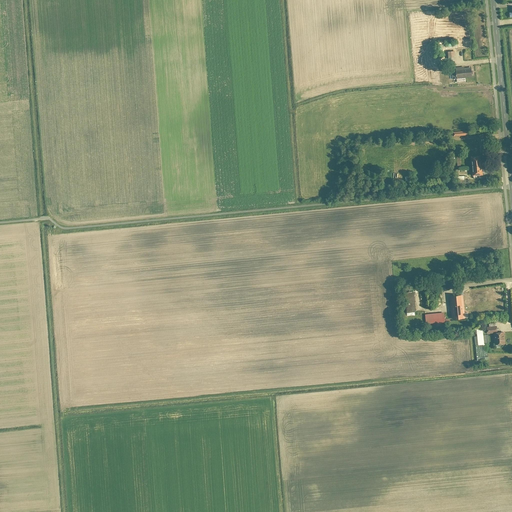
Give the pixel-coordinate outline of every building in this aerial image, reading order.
[(470,68),(455,70),(455,79),(456,79),(457,84),(464,83),(464,78),(471,78),(470,68)] [(469,158),(471,176),(482,175),(480,157),(469,158)] [(413,293),(404,293),(406,315),(415,314),(413,293)] [(467,319),(467,313),(464,313),(462,296),(449,297),(451,320),(467,319)] [(503,332),(496,333),(495,328),(488,329),(486,329),(486,334),(492,334),(493,346),(495,345),(495,349),(500,348),(500,345),(503,345),(503,332)] [(476,338),(477,346),(488,345),(487,337),(476,338)]
